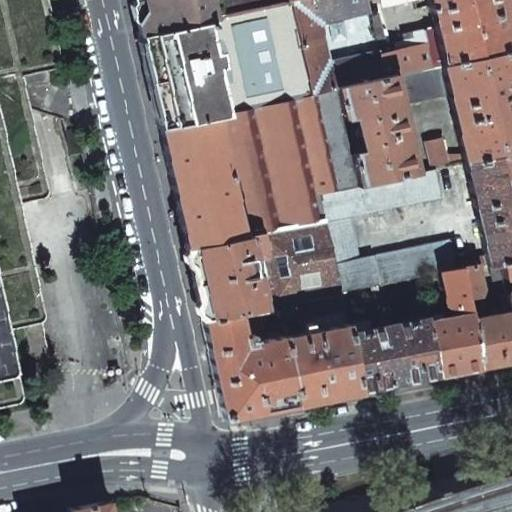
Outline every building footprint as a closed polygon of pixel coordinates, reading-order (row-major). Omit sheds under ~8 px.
[(0,0),(0,77),(21,74),(62,67),(47,0),(0,0)] [(220,16),(216,0),(132,0),(141,33),(201,20),(207,18),(208,18),(218,16),(220,16)] [(214,48),(216,63),(211,64),(222,112),(294,96),(309,93),(289,0),(285,1),(220,16),(218,16),(208,18),(207,18),(201,20),(208,49),(214,48)] [(216,0),(220,16),(285,1),(285,0),(216,0)] [(382,77),(377,55),(376,51),(325,62),(316,20),(367,9),(364,0),(291,0),(289,0),(309,93),(334,87),(382,77)] [(426,0),(432,27),(441,64),(511,48),(511,34),(504,0),(426,0)] [(376,51),(376,50),(367,9),(316,20),(325,62),(376,51)] [(146,79),(157,126),(210,114),(222,112),(211,64),(216,63),(214,48),(208,49),(201,20),(141,33),(136,34),(146,79)] [(394,51),(391,52),(381,54),(377,55),(382,77),(393,75),(441,64),(432,27),(412,31),(414,39),(393,44),(394,51)] [(461,155),(463,161),(511,150),(511,48),(441,64),(447,93),(461,155)] [(393,75),(399,104),(447,93),(441,64),(393,75)] [(0,77),(0,149),(12,204),(44,197),(47,192),(21,74),(0,77)] [(348,154),(355,184),(414,172),(399,104),(393,75),(382,77),(334,87),(340,117),(355,114),(358,132),(363,150),(348,154)] [(294,96),(316,192),(355,184),(348,154),(340,117),(334,87),(309,93),(294,96)] [(210,114),(237,236),(245,234),(259,231),(321,219),(316,192),(294,96),(222,112),(210,114)] [(177,215),(184,246),(237,236),(210,114),(157,126),(163,154),(169,183),(177,215)] [(424,141),(430,168),(434,168),(446,165),(440,138),(424,141)] [(0,401),(14,399),(17,394),(12,371),(2,324),(36,317),(27,277),(3,282),(0,266),(0,206),(12,204),(0,149),(0,401)] [(484,257),(485,263),(491,262),(500,261),(511,258),(511,150),(463,161),(484,257)] [(321,219),(338,291),(412,276),(439,271),(455,268),(449,239),(357,259),(348,216),(440,197),(434,168),(430,168),(414,172),(355,184),(316,192),(321,219)] [(0,206),(0,266),(3,282),(27,277),(12,204),(0,206)] [(266,276),(271,304),(299,298),(338,291),(321,219),(259,231),(263,254),(250,257),(247,258),(250,268),(252,268),(254,279),(266,276)] [(245,234),(250,257),(263,254),(259,231),(245,234)] [(192,283),(199,318),(235,311),(242,309),(248,309),(260,306),(254,279),(252,268),(250,268),(247,258),(250,257),(245,234),(237,236),(184,246),(192,283)] [(511,258),(500,261),(503,277),(511,275),(511,258)] [(491,262),(496,290),(505,288),(503,277),(500,261),(491,262)] [(460,267),(466,298),(479,297),(482,290),(477,264),(475,264),(460,267)] [(439,271),(445,305),(452,309),(468,306),(466,298),(460,267),(455,268),(439,271)] [(299,298),(303,318),(342,310),(338,291),(299,298)] [(235,311),(238,326),(245,325),(243,316),(242,309),(235,311)] [(221,418),(295,404),(280,335),(242,343),(238,326),(235,311),(199,318),(212,376),(221,418)] [(470,320),(480,369),(501,365),(511,362),(511,323),(510,312),(470,320)] [(425,321),(436,377),(461,372),(480,369),(470,320),(469,313),(425,321)] [(2,324),(12,371),(42,364),(45,359),(36,317),(2,324)] [(346,333),(357,391),(400,383),(436,377),(425,321),(424,318),(346,333)] [(280,335),(295,404),(357,391),(346,333),(344,323),(280,335)] [(108,511),(106,501),(67,508),(68,511),(108,511)]
